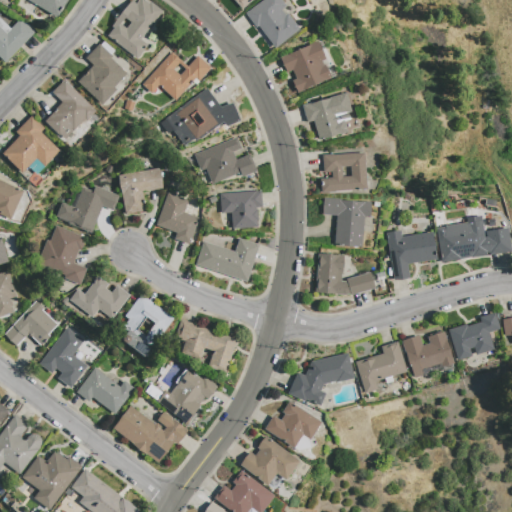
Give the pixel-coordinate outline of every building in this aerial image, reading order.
[(65,0),(55,18),(26,0),(65,0)] [(149,2),(161,11),(138,40),(145,45),(135,59),(106,36),(112,28),(109,27),(130,0),(141,0),(147,4),(149,2)] [(250,0),(240,9),(231,0),(250,0)] [(261,0),(279,0),(284,6),(280,10),(284,15),(286,13),(298,29),(273,48),(257,26),(254,27),(244,13),(261,0)] [(0,60),(3,63),(33,33),(34,28),(18,20),(9,29),(0,20),(0,60)] [(316,41),(324,59),(320,61),(322,65),(323,65),(329,78),(296,92),(290,81),(294,79),(291,70),(286,72),(279,58),(316,41)] [(98,44),(99,45),(102,42),(113,51),(109,55),(110,56),(109,58),(125,73),(112,87),(115,90),(100,105),(76,82),(91,65),(84,58),(98,44)] [(170,52),(186,67),(196,56),(209,68),(194,85),(191,81),(173,101),(157,86),(150,93),(140,84),(170,52)] [(63,79),(66,82),(65,83),(94,111),(85,121),(83,119),(63,139),(58,134),(58,135),(43,121),(60,102),(50,92),(63,79)] [(205,88),(219,107),(231,103),(238,121),(225,127),(221,122),(194,142),(192,139),(182,146),(171,130),(166,134),(158,123),(205,88)] [(344,93),(350,112),(346,113),(348,119),(342,121),(345,133),(317,140),(311,121),(305,123),(301,106),(344,93)] [(30,115),(43,128),(39,132),(58,151),(35,174),(27,167),(20,174),(0,153),(17,136),(14,132),(30,115)] [(235,137),(240,148),(231,152),(234,160),(248,155),(255,171),(240,177),(238,173),(210,184),(204,169),(199,171),(192,155),(235,137)] [(362,153),(365,189),(320,193),(319,179),(330,178),(329,172),(321,172),(320,155),(362,153)] [(117,176),(124,214),(144,211),(141,192),(161,188),(157,169),(117,176)] [(0,181),(21,191),(8,219),(0,215),(0,181)] [(54,217),(67,222),(66,224),(90,233),(101,206),(111,211),(117,196),(94,186),(92,191),(81,187),(73,207),(60,203),(54,217)] [(260,191),(261,207),(254,207),(254,209),(255,209),(256,227),(230,229),(229,213),(219,213),(218,193),(260,191)] [(166,192),(154,225),(174,233),(173,239),(187,244),(197,218),(182,212),(186,200),(166,192)] [(369,203),(368,217),(362,217),(360,247),(332,245),(335,215),(320,215),(322,199),(369,203)] [(434,229),(440,263),(509,252),(506,228),(481,231),(479,216),(464,218),(465,223),(443,226),(443,227),(434,229)] [(54,226),(48,241),(45,240),(35,263),(63,275),(62,278),(78,285),(85,269),(71,263),(77,250),(79,251),(84,238),(54,226)] [(385,233),(392,280),(407,278),(405,264),(435,260),(431,232),(400,237),(399,230),(385,233)] [(202,241),(194,265),(245,282),(257,245),(237,238),(233,252),(202,241)] [(316,254),(313,292),(343,295),(348,293),(349,295),(373,289),(368,273),(344,279),(345,281),(344,282),(339,281),(341,256),(316,254)] [(0,272),(6,271),(14,297),(8,298),(12,313),(0,316),(0,272)] [(128,295),(110,319),(96,309),(90,318),(67,300),(75,289),(82,294),(96,276),(106,284),(103,288),(109,293),(115,286),(128,295)] [(126,319),(122,316),(139,295),(171,319),(142,358),(121,342),(120,328),(126,319)] [(34,301),(42,309),(40,310),(56,325),(46,335),(48,336),(39,346),(26,334),(15,346),(3,335),(34,301)] [(498,330),(487,333),(492,350),(474,355),(471,348),(467,349),(469,356),(455,361),(446,330),(464,324),(465,327),(479,322),(478,318),(493,313),(498,330)] [(511,340),(511,335),(503,337),(500,320),(511,318),(511,340)] [(179,320),(235,339),(224,373),(206,367),(211,351),(202,348),(198,360),(179,353),(183,341),(178,340),(179,338),(173,336),(179,320)] [(65,328),(37,364),(50,374),(54,368),(60,373),(56,378),(69,388),(85,366),(71,355),(82,340),(65,328)] [(442,332),(452,364),(440,368),(438,364),(419,370),(421,375),(412,378),(400,341),(417,336),(420,346),(427,344),(425,337),(442,332)] [(395,342),(405,372),(373,382),(376,390),(363,393),(353,362),(381,354),(379,347),(395,342)] [(346,353),(352,379),(334,383),(334,381),(321,384),(319,391),(324,393),(319,406),(303,399),(302,401),(286,394),(296,373),(303,376),(309,362),(346,353)] [(123,381),(132,388),(113,415),(90,397),(87,402),(74,392),(93,368),(118,387),(123,381)] [(187,369),(201,380),(203,377),(215,387),(205,399),(203,397),(183,423),(155,402),(164,390),(168,394),(187,369)] [(287,401),(320,422),(309,440),(301,435),(292,448),(262,429),(271,416),(278,420),(282,414),(280,412),(287,401)] [(0,405),(0,422),(8,412),(0,405)] [(128,406),(111,429),(156,463),(172,443),(175,445),(186,430),(161,412),(155,421),(164,427),(161,431),(159,429),(159,426),(155,423),(152,424),(128,406)] [(0,431),(13,415),(26,425),(18,436),(24,440),(25,438),(27,436),(30,434),(33,434),(36,436),(39,438),(40,441),(39,444),(38,447),(17,475),(2,463),(0,465),(0,431)] [(264,436),(298,462),(284,480),(275,474),(266,486),(239,465),(249,452),(253,456),(258,449),(255,448),(264,436)] [(67,457),(80,466),(47,510),(31,498),(37,491),(19,477),(36,456),(44,462),(52,451),(55,454),(56,453),(65,459),(67,457)] [(83,469),(69,487),(81,497),(77,502),(89,511),(136,511),(137,511),(83,469)] [(239,471),(272,496),(260,511),(256,511),(249,507),(245,511),(230,511),(212,498),(222,485),(229,491),(234,485),(230,482),(239,471)] [(202,511),(209,502),(223,510),(222,511),(223,511),(202,511)]
